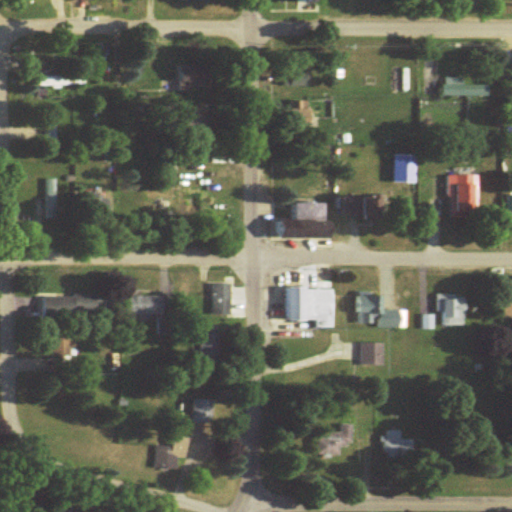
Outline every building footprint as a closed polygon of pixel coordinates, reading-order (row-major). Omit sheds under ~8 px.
[(178,91),(211,91),(211,65),(178,65),(178,91)] [(311,69),(292,68),(291,88),(310,89),(311,69)] [(85,76),(38,76),(38,86),(85,86),(85,76)] [(464,86),(464,78),(444,78),(444,97),(489,97),(489,86),(464,86)] [(289,128),(311,128),(311,101),(289,101),(289,128)] [(449,175),(449,216),(477,216),(477,175),(449,175)] [(55,179),(45,179),(45,220),(55,220),(55,179)] [(187,204),(187,214),(209,214),(209,190),(171,190),(171,204),(187,204)] [(110,219),(110,198),(102,198),(102,191),(88,191),(88,219),(110,219)] [(387,198),(342,197),(342,218),(386,219),(387,198)] [(331,238),(330,204),(291,205),(291,221),(275,221),(275,239),(331,238)] [(211,284),(211,315),(231,315),(231,284),(211,284)] [(334,289),(287,289),(287,321),(317,322),(317,328),(334,329),(334,289)] [(511,289),(500,289),(500,319),(511,319),(511,289)] [(101,321),(101,295),(36,295),(36,321),(101,321)] [(126,315),(164,315),(164,295),(126,295),(126,315)] [(405,327),(405,307),(393,307),(393,295),(357,295),(357,327),(405,327)] [(442,326),(466,326),(466,296),(442,296),(442,326)] [(220,328),(200,328),(200,365),(220,365),(220,328)] [(382,343),(360,343),(360,365),(382,365),(382,343)] [(212,423),(212,399),(191,399),(191,423),(212,423)] [(340,457),(340,446),(352,446),(353,430),(316,429),(315,457),(340,457)] [(382,459),(413,459),(413,439),(401,439),(401,429),(382,429),(382,459)] [(173,474),(192,438),(176,430),(170,441),(162,437),(149,462),(173,474)]
